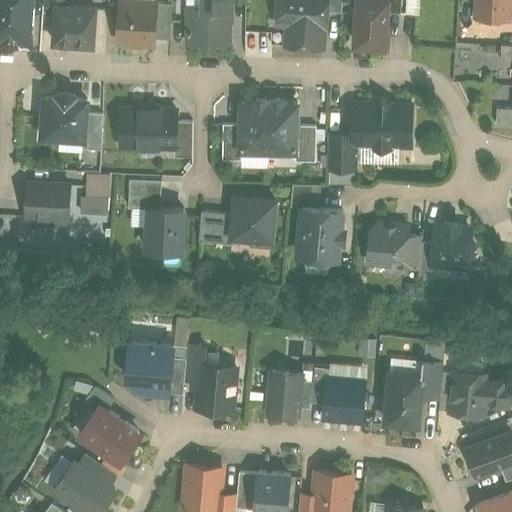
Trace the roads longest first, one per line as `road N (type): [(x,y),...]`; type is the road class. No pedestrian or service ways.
road 1 (residential): [(452,511),(433,467),(402,452),(205,433),(178,438),(162,453),(131,511)]
road 2 (residential): [(488,166),(444,95),(421,79),(202,68)]
road 3 (residential): [(202,68),(9,63)]
road 4 (residential): [(9,63),(3,183)]
